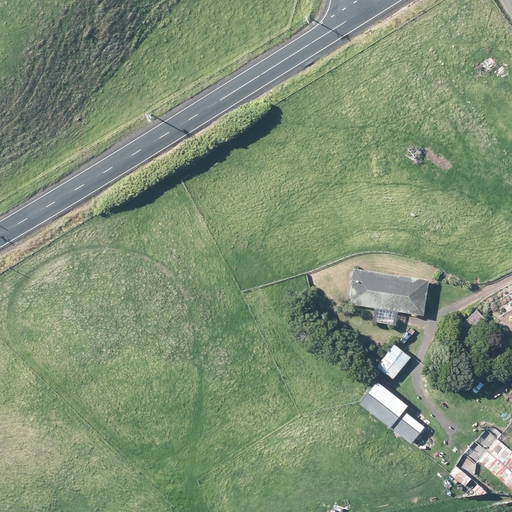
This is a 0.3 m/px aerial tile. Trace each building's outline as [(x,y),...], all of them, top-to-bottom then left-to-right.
[(428,281),(353,270),(348,304),(375,308),(373,322),(397,325),(399,312),(423,315),(428,281)] [(410,356),(394,344),(377,366),(393,378),(410,356)] [(407,405),(376,380),(359,401),(412,444),(426,427),(403,409),(407,405)] [(511,452),(497,440),(479,461),(511,489),(511,452)] [(483,488),(457,466),(451,474),(477,495),(483,488)]
